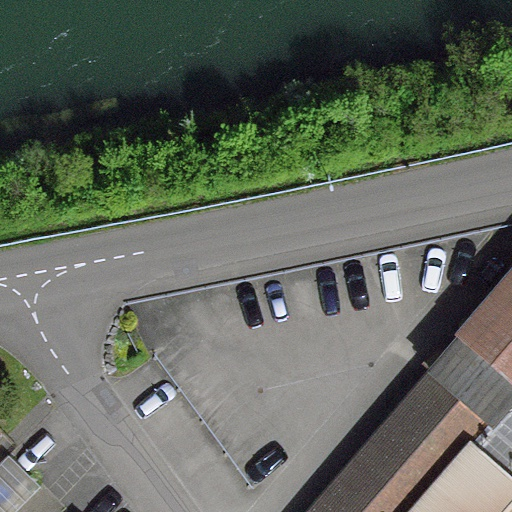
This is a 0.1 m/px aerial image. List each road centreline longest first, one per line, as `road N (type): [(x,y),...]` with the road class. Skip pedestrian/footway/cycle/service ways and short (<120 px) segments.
road 1 (residential): [(511,187),(38,285)]
road 2 (residential): [(38,285),(61,355),(173,511)]
